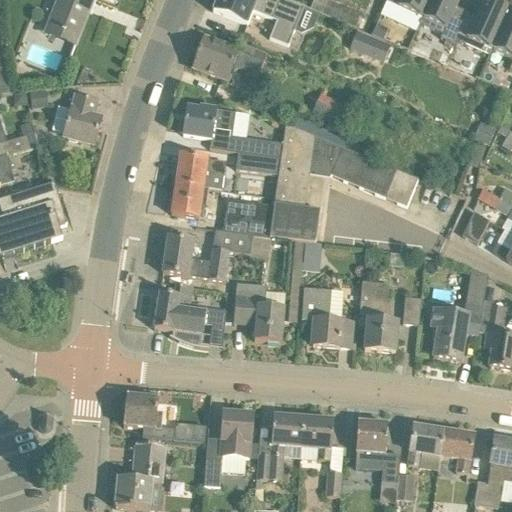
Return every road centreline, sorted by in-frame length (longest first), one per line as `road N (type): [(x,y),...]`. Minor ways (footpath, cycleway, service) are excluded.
road 1 (residential): [(511,411),(90,368)]
road 2 (tertiary): [(90,368),(114,198),(181,0)]
road 3 (tertiary): [(78,511),(90,368)]
